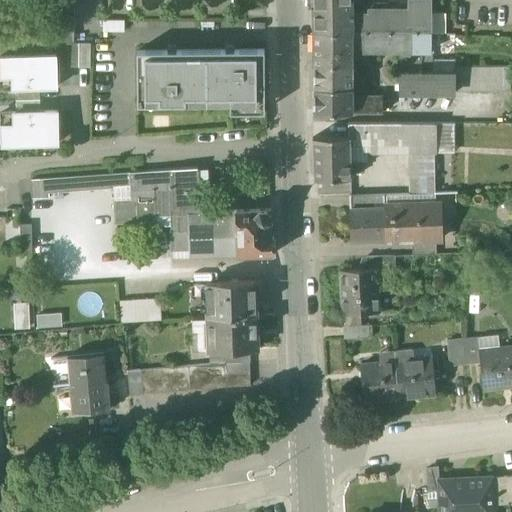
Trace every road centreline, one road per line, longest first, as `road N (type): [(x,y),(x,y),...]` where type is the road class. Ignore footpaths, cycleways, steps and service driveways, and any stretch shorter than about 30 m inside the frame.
road 1 (tertiary): [(294,145),(306,464)]
road 2 (residential): [(294,145),(83,162)]
road 3 (residential): [(306,464),(511,434)]
road 4 (residential): [(152,511),(306,464)]
road 5 (tertiary): [(291,0),(294,145)]
